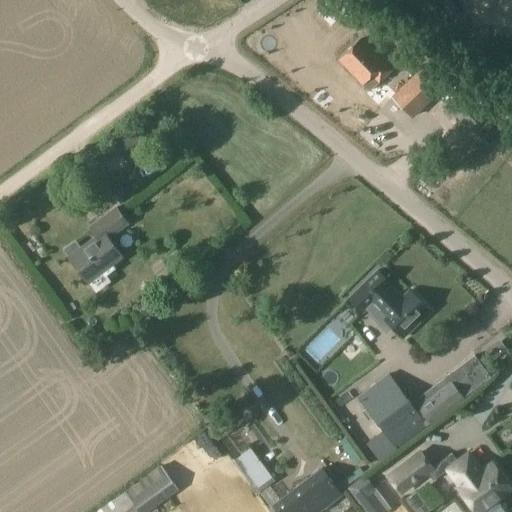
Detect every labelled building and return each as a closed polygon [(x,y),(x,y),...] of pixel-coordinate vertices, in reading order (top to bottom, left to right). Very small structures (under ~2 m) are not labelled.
[(369,91),(390,70),(360,39),(338,60),(369,91)] [(423,66),(413,75),(391,97),(411,118),(444,87),(443,86),(424,67),(423,66)] [(483,113),(462,91),(444,108),(457,122),(459,120),(468,129),(483,113)] [(88,226),(96,237),(67,257),(86,283),(121,258),(108,240),(129,224),(116,206),(88,226)] [(162,268),(154,274),(163,285),(188,265),(176,250),(159,264),(162,268)] [(374,300),(361,286),(346,299),(360,313),(370,304),(382,317),(381,317),(402,339),(429,312),(409,291),(400,299),(388,286),(374,300)] [(400,451),(493,381),(474,356),(410,404),(388,375),(359,397),(383,429),(366,442),(379,460),(396,447),(400,451)] [(198,382),(195,389),(200,396),(208,395),(211,387),(207,381),(198,382)] [(250,448),(233,461),(257,494),(274,482),(250,448)] [(420,450),(385,475),(401,496),(429,475),(433,481),(445,472),(457,487),(456,488),(473,511),(492,511),(500,506),(501,505),(498,502),(511,491),(511,488),(491,461),(482,467),(469,450),(456,460),(451,454),(433,467),(420,450)] [(147,511),(178,490),(160,465),(123,491),(138,511),(147,511)] [(268,511),(269,511),(312,511),(339,493),(322,470),(321,471),(317,469),(313,472),(314,476),(268,511)] [(366,511),(377,511),(379,511),(365,495),(374,488),(365,476),(348,490),(366,511)] [(442,511),(457,503),(441,478),(400,504),(405,511),(442,511)] [(114,511),(108,503),(95,511),(114,511)]
